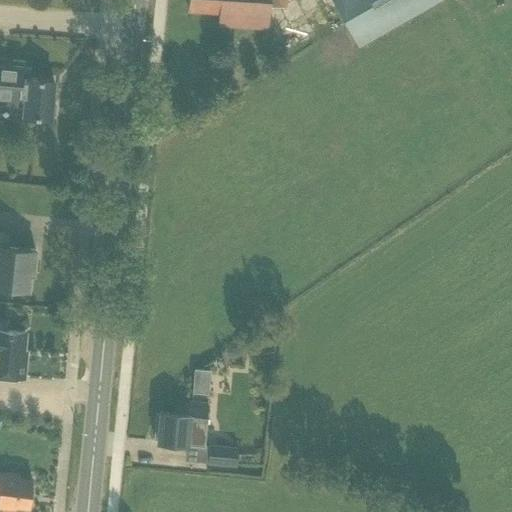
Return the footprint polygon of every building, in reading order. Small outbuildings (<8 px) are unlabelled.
[(188,0),(188,9),(219,10),(218,24),(238,25),(267,27),(268,6),(287,7),(287,0),(188,0)] [(333,0),(358,43),(432,0),(333,0)] [(0,99),(6,100),(6,99),(13,99),(12,114),(50,117),(53,79),(26,77),(26,78),(22,77),(23,66),(0,63),(0,99)] [(0,231),(0,285),(3,286),(8,293),(15,288),(28,289),(31,265),(34,265),(36,249),(7,246),(8,233),(0,231)] [(0,318),(0,374),(23,376),(25,356),(22,355),(25,331),(8,330),(9,320),(0,318)] [(212,393),(213,368),(195,367),(193,392),(212,393)] [(156,411),(154,437),(158,437),(157,441),(177,442),(185,443),(185,444),(205,446),(205,444),(208,402),(189,400),(189,408),(175,407),(174,412),(160,411),(156,411)] [(238,447),(209,444),(207,462),(236,464),(238,447)] [(0,507),(14,509),(15,504),(29,506),(33,480),(18,478),(18,474),(0,471),(0,507)]
